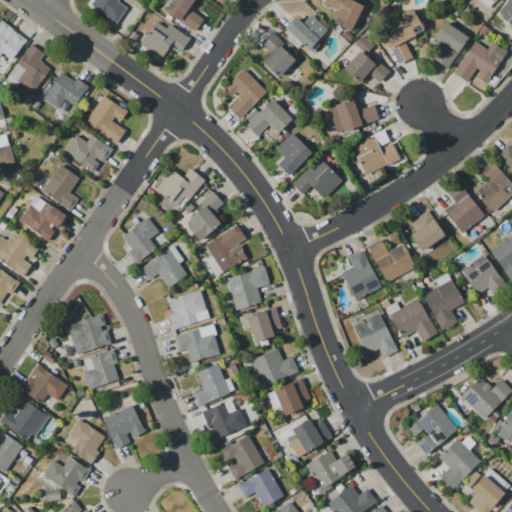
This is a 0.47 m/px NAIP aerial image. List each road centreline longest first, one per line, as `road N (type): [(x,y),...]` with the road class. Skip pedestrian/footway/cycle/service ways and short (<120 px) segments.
road 1 (tertiary): [(353,409),(319,334),(296,251),(243,173),(178,109),(28,0)]
road 2 (residential): [(178,109),(0,357)]
road 3 (residential): [(74,251),(134,318),(186,464),(218,511)]
road 4 (residential): [(511,96),(459,150),(380,208),(296,251)]
road 5 (tertiary): [(511,324),(353,409)]
road 6 (residential): [(255,0),(178,109)]
road 7 (tertiary): [(431,511),(353,409)]
